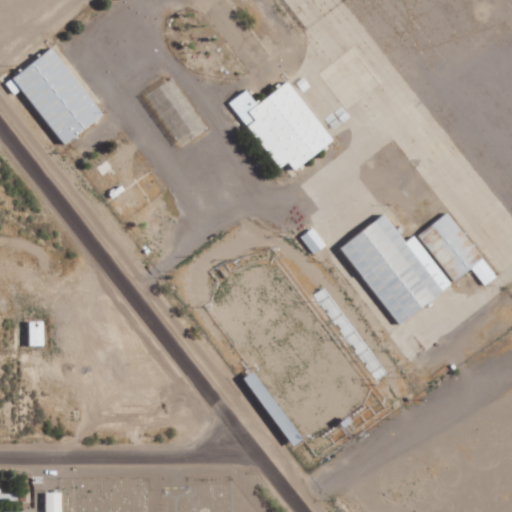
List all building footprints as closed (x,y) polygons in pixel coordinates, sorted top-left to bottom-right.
[(15,90),(56,144),(96,114),(46,47),(0,80),(0,82),(9,94),(15,90)] [(199,128),(166,77),(139,94),(172,146),(199,128)] [(273,169),(282,163),(287,170),(326,142),(282,80),(249,103),(240,90),(224,101),(273,169)] [(412,234),(448,282),(467,268),(480,285),(491,276),(443,211),(412,234)] [(409,235),(397,243),(377,214),(334,245),(391,324),(445,285),(409,235)] [(296,237),(309,254),(321,245),(308,227),(296,237)] [(58,511),(59,492),(40,492),(40,511),(58,511)]
